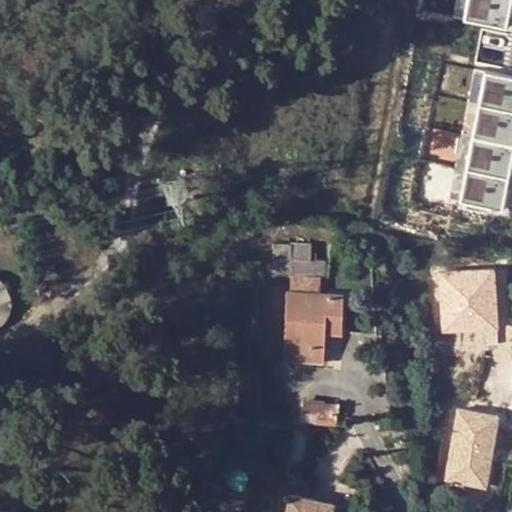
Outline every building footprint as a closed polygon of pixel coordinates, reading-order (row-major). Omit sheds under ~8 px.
[(467,0),(464,20),(506,28),(511,0),(467,0)] [(459,202),(502,210),(511,157),(511,76),(485,71),(459,202)] [(290,274),(292,257),(311,258),(312,241),(274,240),(272,273),(290,274)] [(25,296),(31,274),(19,270),(13,292),(25,296)] [(322,291),(323,275),(311,275),(293,274),(292,291),(322,291)] [(0,326),(4,323),(7,319),(11,313),(12,308),(13,303),(13,298),(12,293),(10,289),(7,284),(4,280),(0,277),(0,326)] [(324,359),(326,330),(325,324),(344,324),(345,292),(322,291),(292,291),(288,291),(284,358),(324,359)] [(339,427),(340,416),(342,403),(307,399),(304,415),(304,423),(339,427)] [(473,427),(458,425),(454,448),(470,450),(473,427)] [(330,511),(332,503),(289,495),(286,511),(330,511)]
